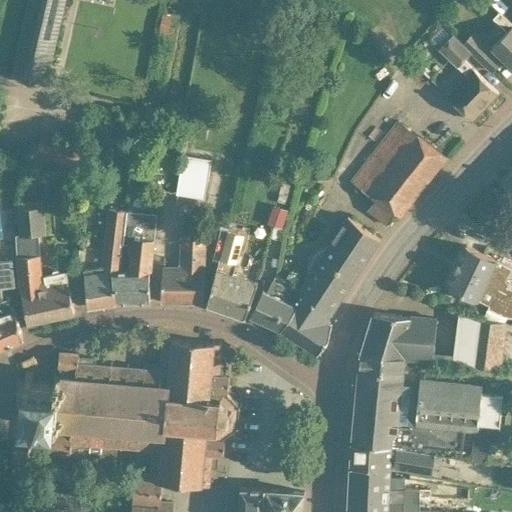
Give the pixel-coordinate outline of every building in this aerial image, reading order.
[(28,0),(11,75),(46,83),(65,0),(28,0)] [(472,33),(463,43),(472,52),(491,70),(503,57),(511,65),(511,24),(499,12),(493,18),(506,31),(489,49),(472,33)] [(447,95),(458,106),(473,119),(499,92),(465,59),(472,52),(463,43),(452,33),(438,48),(466,75),(447,95)] [(87,43),(81,85),(111,89),(117,47),(87,43)] [(395,213),(400,217),(448,156),(432,144),(396,119),(351,181),(375,199),(367,210),(371,213),(387,224),(395,213)] [(87,138),(104,141),(108,142),(110,130),(89,126),(87,138)] [(39,135),(35,161),(77,168),(82,142),(39,135)] [(201,197),(206,164),(182,160),(177,193),(201,197)] [(511,171),(503,181),(511,190),(511,171)] [(117,301),(150,301),(150,271),(151,271),(159,206),(136,203),(128,272),(119,270),(112,270),(117,301)] [(273,205),(270,223),(281,225),(285,207),(273,205)] [(22,292),(24,302),(28,322),(75,312),(66,272),(61,273),(61,271),(58,269),(53,270),(52,273),(52,275),(41,277),(37,234),(45,233),(43,207),(19,209),(22,234),(16,234),(21,292),(22,292)] [(82,270),(89,306),(117,301),(112,270),(119,270),(126,209),(110,208),(103,266),(82,270)] [(332,313),(380,240),(381,239),(347,217),(328,246),(317,251),(314,254),(311,257),(308,263),(307,266),(307,269),(309,275),(300,290),(299,289),(299,290),(331,314),(332,313)] [(273,225),(270,237),(282,241),(284,228),(273,225)] [(245,317),(246,314),(257,282),(233,274),(244,234),(228,229),(207,303),(245,317)] [(161,301),(203,302),(204,234),(181,234),(180,268),(162,268),(161,301)] [(511,284),(511,283),(505,280),(511,266),(466,245),(447,285),(490,305),(489,307),(507,316),(511,316),(511,288),(510,287),(511,284)] [(0,348),(23,338),(16,310),(12,311),(10,301),(4,302),(2,287),(16,285),(13,260),(0,261),(0,348)] [(285,300),(292,285),(275,274),(268,291),(262,288),(250,315),(269,324),(286,300),(285,300)] [(332,325),(326,322),(331,314),(299,290),(299,289),(292,285),(285,300),(286,300),(269,324),(281,329),(318,353),(329,338),(332,325)] [(500,367),(505,326),(506,321),(481,318),(458,311),(453,352),(434,351),(437,317),(374,311),(361,351),(361,353),(405,358),(500,367)] [(202,485),(209,485),(210,481),(214,481),(214,479),(210,478),(211,467),(217,467),(218,452),(224,452),(225,439),(222,439),(222,438),(237,427),(239,428),(240,426),(238,426),(239,406),(242,406),(241,404),(239,404),(226,392),(226,391),(228,391),(230,376),(225,375),(226,362),(219,361),(221,350),(225,350),(225,348),(221,347),(221,345),(214,342),(214,340),(173,337),(173,338),(163,339),(163,342),(159,342),(158,344),(162,345),(161,356),(158,356),(157,358),(161,358),(161,365),(144,364),(144,368),(129,367),(129,363),(127,363),(126,367),(112,365),(112,361),(110,361),(110,365),(95,364),(96,357),(79,356),(79,353),(68,352),(59,356),(58,366),(61,366),(60,374),(54,373),(53,381),(33,379),(34,372),(25,371),(25,379),(17,378),(16,387),(24,387),(22,407),(14,407),(13,416),(21,416),(20,424),(29,424),(30,417),(43,418),(43,421),(48,424),(51,424),(51,426),(56,427),(56,433),(52,433),(50,450),(71,451),(72,445),(88,446),(88,441),(103,442),(102,446),(105,446),(105,443),(120,444),(120,448),(122,448),(122,444),(137,445),(136,451),(154,452),(153,459),(149,459),(149,463),(152,463),(152,473),(135,472),(132,511),(173,511),(174,501),(161,500),(162,481),(173,482),(173,483),(202,486),(202,485)] [(390,446),(408,449),(436,453),(456,456),(457,451),(463,452),(466,430),(474,431),(470,460),(489,462),(491,441),(498,441),(499,425),(502,395),(482,393),(483,386),(421,379),(421,386),(402,384),(403,372),(405,358),(361,353),(359,367),(352,442),(390,446)] [(390,446),(352,442),(351,466),(350,470),(390,472),(390,468),(390,464),(394,464),(394,468),(432,474),(436,453),(408,449),(390,446)] [(429,488),(404,487),(405,476),(390,475),(390,472),(350,470),(349,508),(388,510),(389,503),(404,503),(404,511),(420,511),(421,495),(428,496),(429,488)] [(303,511),(305,490),(241,487),(239,511),(303,511)]
